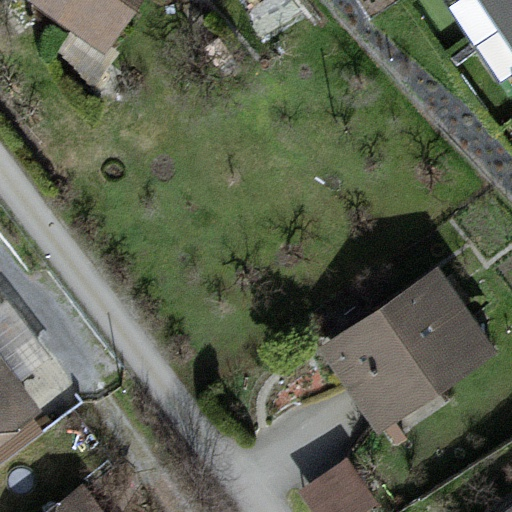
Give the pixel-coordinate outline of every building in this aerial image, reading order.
[(32,0),(31,2),(107,46),(141,0),(32,0)] [(511,0),(471,0),(511,51),(511,0)] [(442,272),(314,357),(385,440),(490,353),(442,272)] [(0,381),(0,457),(34,433),(0,381)] [(322,511),(344,511),(377,491),(346,444),(298,475),(322,511)] [(100,511),(85,490),(55,511),(100,511)]
